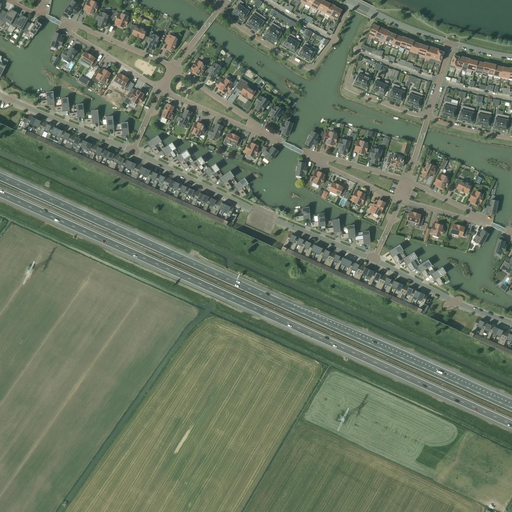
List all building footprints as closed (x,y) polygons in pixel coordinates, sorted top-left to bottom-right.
[(314,0),(310,7),(311,6),(318,9),(323,1),(321,0),(314,0)] [(67,8),(64,12),(67,15),(68,14),(70,15),(72,13),(75,15),(79,9),(76,7),(78,5),(73,1),(70,4),(67,8)] [(91,2),(88,1),(88,2),(86,2),(84,7),(85,8),(84,10),(87,11),(87,12),(89,13),(89,14),(92,15),(92,14),(93,14),(94,12),(96,12),(98,6),(97,6),(97,3),(92,1),(91,2)] [(244,7),(242,5),(243,3),(241,1),(232,13),(235,15),(236,14),(238,16),(244,7)] [(323,1),(318,9),(325,13),(330,3),(329,4),(323,1)] [(330,3),(325,13),(330,15),(329,17),(335,6),(330,3)] [(335,6),(329,17),(334,20),(334,18),(337,19),(342,10),(335,7),(335,6)] [(244,7),(238,16),(240,17),(239,18),(242,20),(251,8),(248,7),(247,8),(244,7)] [(7,12),(3,19),(7,22),(7,21),(11,24),(17,13),(14,11),(13,12),(10,10),(9,13),(7,12)] [(100,12),(97,19),(100,20),(98,26),(99,26),(98,26),(103,28),(104,28),(105,25),(107,22),(110,14),(104,11),(103,14),(100,12)] [(260,15),(255,11),(249,20),(247,23),(250,26),(251,25),(253,26),(260,15)] [(121,15),(119,14),(118,14),(116,13),(115,17),(117,18),(115,23),(117,24),(117,25),(119,26),(119,27),(122,28),(122,27),(123,28),(124,25),(126,26),(128,20),(127,19),(128,17),(122,14),(121,15)] [(260,15),(253,26),(255,27),(254,28),(257,31),(266,18),(260,15)] [(14,25),(18,28),(18,27),(22,30),(21,31),(22,31),(26,22),(28,19),(25,17),(24,18),(22,16),(20,19),(18,18),(14,25)] [(26,22),(22,31),(33,38),(42,25),(36,21),(34,24),(32,23),(31,24),(26,22)] [(278,26),(272,23),(266,32),(264,35),(268,37),(268,36),(270,38),(278,26)] [(11,25),(11,24),(7,30),(12,33),(16,28),(15,28),(11,25)] [(132,25),(129,32),(133,33),(132,34),(135,35),(134,36),(138,38),(139,37),(143,39),(146,31),(132,25)] [(374,37),(379,27),(374,25),(368,36),(374,39),(375,37),(374,37)] [(278,26),(270,38),(272,39),(272,40),(275,42),(283,30),(278,26)] [(379,39),(384,29),(379,27),(374,37),(375,37),(379,39)] [(388,32),(389,31),(384,29),(379,39),(378,41),(384,43),(388,32)] [(52,42),(51,46),(57,48),(58,45),(61,46),(63,39),(60,38),(61,35),(59,34),(59,33),(56,32),(54,37),(53,37),(52,42)] [(390,48),(395,35),(388,32),(384,43),(383,45),(390,48)] [(150,34),(147,41),(150,42),(148,48),(149,48),(153,50),(154,50),(155,47),(156,47),(157,43),(160,37),(154,35),(153,36),(150,34)] [(295,37),(290,34),(284,43),(282,46),(286,48),(286,47),(288,49),(295,37)] [(169,35),(166,42),(169,44),(166,49),(167,50),(171,52),(172,51),(172,52),(174,48),(175,45),(178,39),(169,35)] [(399,47),(403,38),(395,35),(390,48),(398,51),(399,47)] [(295,37),(288,49),(290,50),(290,51),(293,53),(301,40),(298,39),(297,41),(294,39),(296,37),(295,37)] [(403,38),(399,47),(404,49),(408,39),(403,37),(403,38)] [(408,39),(404,49),(409,51),(413,42),(413,41),(408,39)] [(420,44),(413,42),(409,51),(417,54),(420,44)] [(302,56),(304,57),(310,48),(307,46),(308,44),(305,43),(298,55),(301,57),(302,56)] [(420,44),(417,54),(420,55),(419,57),(424,58),(427,47),(420,44)] [(427,47),(424,58),(429,60),(430,58),(429,58),(433,48),(428,46),(427,47)] [(310,48),(304,57),(306,59),(306,60),(309,62),(316,49),(313,47),(312,49),(310,48)] [(64,59),(69,63),(73,57),(75,59),(77,56),(75,54),(77,51),(71,48),(68,53),(64,51),(61,57),(64,59)] [(433,48),(429,58),(430,58),(435,60),(438,51),(438,50),(433,48)] [(176,61),(184,51),(181,49),(173,59),(176,61)] [(442,52),(438,51),(435,60),(434,62),(435,62),(440,64),(440,62),(443,54),(442,52)] [(85,53),(81,60),(94,68),(97,62),(94,60),(95,59),(92,58),(93,57),(89,54),(89,55),(85,53)] [(183,67),(191,56),(188,54),(180,65),(183,67)] [(456,66),(459,57),(455,56),(452,57),(449,67),(455,69),(456,66)] [(459,57),(456,66),(461,68),(464,57),(459,56),(459,57)] [(464,57),(461,68),(461,70),(466,71),(467,69),(469,60),(470,59),(464,57)] [(477,62),(469,60),(467,69),(474,71),(477,62)] [(196,61),(191,69),(193,71),(195,73),(194,74),(197,75),(198,75),(200,73),(201,73),(205,68),(204,67),(205,65),(199,61),(199,62),(196,61)] [(477,62),(474,71),(482,73),(484,63),(477,62)] [(213,63),(209,69),(212,71),(209,76),(210,77),(213,79),(214,79),(214,80),(216,77),(219,74),(218,73),(222,68),(217,64),(216,65),(213,63)] [(495,66),(493,75),(501,77),(503,67),(495,66)] [(503,67),(501,77),(509,79),(510,69),(503,67)] [(101,69),(96,78),(99,79),(98,80),(104,84),(105,81),(106,82),(110,77),(108,76),(110,73),(109,73),(110,72),(107,70),(106,71),(104,70),(104,71),(101,69)] [(366,73),(365,72),(365,75),(362,73),(363,71),(360,70),(354,84),(358,85),(358,84),(360,85),(366,73)] [(366,73),(360,85),(363,86),(362,87),(366,89),(372,75),(366,73)] [(118,74),(114,81),(127,89),(131,83),(128,81),(128,80),(126,79),(126,78),(123,75),(122,76),(118,74)] [(78,80),(87,86),(89,81),(80,76),(78,80)] [(382,82),(379,81),(380,78),(377,77),(371,91),(375,92),(375,91),(377,92),(382,82)] [(226,80),(223,78),(222,80),(220,78),(218,81),(220,82),(218,87),(220,88),(220,89),(222,91),(221,91),(224,93),(224,92),(225,93),(227,90),(228,91),(232,86),(230,85),(232,83),(226,79),(226,80)] [(382,82),(377,92),(380,93),(379,94),(383,96),(388,82),(385,81),(385,83),(382,82)] [(242,83),(238,89),(241,91),(241,92),(243,94),(246,97),(247,96),(251,99),(253,96),(256,98),(258,94),(242,83)] [(399,86),(393,84),(390,94),(388,98),(392,99),(392,98),(395,99),(399,86)] [(399,86),(395,99),(397,100),(396,101),(400,102),(405,88),(402,87),(402,89),(399,88),(400,86),(399,86)] [(105,94),(110,97),(113,90),(108,87),(105,94)] [(135,90),(129,99),(132,100),(131,101),(137,104),(138,102),(140,103),(143,98),(142,97),(143,94),(143,93),(140,91),(140,92),(138,91),(137,92),(135,90)] [(417,92),(411,90),(407,101),(406,104),(410,105),(410,104),(412,105),(417,92)] [(53,92),(46,93),(47,100),(39,101),(40,106),(54,104),(53,92)] [(417,92),(412,105),(414,106),(414,107),(418,108),(423,94),(417,92)] [(259,96),(256,102),(259,104),(255,109),(256,110),(260,112),(261,113),(263,110),(265,107),(268,101),(263,98),(262,98),(259,96)] [(68,98),(61,99),(62,106),(54,107),(55,112),(69,110),(68,98)] [(451,103),(445,101),(442,112),(441,115),(445,116),(445,115),(447,116),(451,103)] [(451,103),(447,116),(450,116),(449,118),(453,119),(457,104),(451,103)] [(83,104),(76,105),(77,112),(69,113),(70,118),(84,116),(83,104)] [(164,111),(162,117),(171,121),(174,114),(171,112),(173,107),(173,106),(168,104),(168,105),(167,104),(166,107),(164,111)] [(273,114),(270,119),(270,120),(274,122),(275,122),(277,119),(277,120),(279,116),(283,111),(277,107),(277,108),(274,106),(270,112),(273,114)] [(468,107),(462,106),(459,116),(458,120),(462,121),(462,120),(465,120),(468,107)] [(468,107),(465,120),(467,121),(467,122),(471,123),(474,109),(468,107)] [(180,114),(177,120),(180,122),(186,125),(188,119),(190,116),(191,112),(190,112),(191,112),(186,110),(185,110),(183,115),(180,114)] [(485,111),(479,110),(476,124),(480,125),(480,124),(482,125),(485,111)] [(98,111),(91,111),(92,118),(84,119),(85,124),(99,123),(98,111)] [(485,111),(482,125),(484,125),(484,126),(488,127),(491,113),(485,111)] [(21,133),(29,137),(37,119),(32,117),(33,115),(30,114),(28,118),(23,116),(21,121),(26,123),(21,133)] [(502,115),(496,114),(493,128),(497,129),(497,128),(500,128),(502,115)] [(502,115),(500,128),(502,129),(502,130),(506,131),(509,116),(502,115)] [(112,117),(106,118),(107,125),(99,126),(100,131),(114,129),(112,117)] [(37,119),(29,137),(36,140),(45,120),(42,119),(41,121),(37,119)] [(45,120),(36,140),(43,143),(51,126),(47,124),(48,122),(45,120)] [(282,123),(280,129),(283,131),(282,134),(284,135),(284,136),(287,137),(289,132),(290,132),(292,128),(291,127),(292,123),(286,121),(285,124),(282,123)] [(127,123),(121,124),(122,131),(114,132),(115,137),(129,135),(127,123)] [(195,123),(191,132),(194,133),(193,134),(199,137),(200,134),(202,135),(205,129),(203,128),(204,126),(204,125),(201,123),(201,124),(198,123),(198,124),(195,123)] [(52,124),(51,126),(43,143),(51,146),(58,129),(54,127),(55,125),(52,124)] [(211,128),(208,134),(211,136),(217,139),(219,133),(221,130),(222,126),(221,126),(217,124),(216,124),(214,129),(211,128)] [(58,129),(51,146),(58,150),(66,132),(67,130),(64,129),(63,131),(58,129)] [(66,132),(58,150),(65,153),(74,134),(71,132),(70,134),(66,132)] [(318,135),(312,132),(310,135),(309,135),(307,139),(308,139),(305,144),(308,146),(309,145),(311,147),(313,143),(315,145),(319,139),(316,137),(318,135)] [(327,132),(324,142),(327,143),(326,144),(329,144),(328,145),(332,146),(332,145),(333,145),(333,142),(335,143),(337,137),(335,136),(336,134),(330,132),(329,133),(327,132)] [(225,141),(239,147),(242,140),(238,139),(239,138),(236,137),(237,136),(233,134),(232,135),(228,133),(225,141)] [(74,134),(65,153),(72,156),(80,139),(76,137),(77,135),(74,134)] [(157,136),(147,143),(155,155),(159,152),(155,146),(161,142),(157,136)] [(81,137),(80,139),(72,156),(80,160),(88,142),(83,140),(84,138),(81,137)] [(349,142),(343,140),(343,141),(340,140),(338,146),(341,147),(339,153),(340,153),(340,154),(345,155),(346,155),(347,151),(348,148),(349,142)] [(357,141),(354,151),(357,151),(357,152),(359,153),(359,154),(362,155),(363,154),(364,151),(366,152),(368,146),(366,145),(367,143),(360,141),(360,142),(357,141)] [(88,142),(80,160),(87,163),(96,143),(93,142),(92,144),(88,142)] [(96,143),(87,163),(94,166),(102,149),(98,147),(99,145),(96,143)] [(171,143),(162,150),(170,162),(174,159),(169,153),(175,149),(171,143)] [(255,155),(256,155),(259,156),(261,152),(258,150),(258,149),(257,149),(258,146),(257,146),(258,145),(254,143),(254,144),(252,143),(251,144),(249,143),(245,152),(247,153),(246,156),(252,159),(254,155),(255,155)] [(103,147),(102,149),(94,166),(102,170),(109,152),(105,150),(106,148),(103,147)] [(268,148),(263,154),(266,155),(264,158),(269,162),(272,159),(275,155),(278,150),(275,148),(274,149),(272,147),(270,150),(268,148)] [(371,149),(369,156),(373,157),(371,162),(372,163),(376,164),(377,164),(378,161),(379,157),(381,151),(375,149),(375,150),(371,149)] [(186,150),(176,157),(184,169),(188,166),(184,160),(190,156),(186,150)] [(109,152),(102,170),(109,173),(118,153),(115,152),(114,154),(109,152)] [(118,153),(109,173),(116,176),(124,159),(120,157),(121,155),(118,153)] [(389,155),(387,162),(391,163),(390,164),(393,165),(393,166),(397,167),(397,166),(402,167),(404,160),(389,155)] [(125,157),(124,159),(116,176),(124,179),(131,162),(127,160),(128,158),(125,157)] [(200,158),(191,164),(199,176),(203,173),(198,167),(204,163),(200,158)] [(439,168),(443,170),(448,161),(444,159),(439,168)] [(302,162),(299,161),(297,167),(297,166),(296,171),(297,171),(296,176),(302,177),(303,174),(306,175),(307,168),(304,167),(305,164),(302,163),(302,162)] [(131,162),(124,179),(131,183),(140,163),(136,162),(135,164),(131,162)] [(140,163),(131,183),(138,186),(146,169),(142,167),(143,165),(140,163)] [(427,163),(425,169),(423,173),(421,176),(422,176),(426,178),(427,179),(430,173),(433,175),(436,168),(427,163)] [(215,165),(205,171),(213,183),(217,180),(213,174),(219,170),(215,165)] [(146,169),(138,186),(145,189),(153,172),(154,170),(151,168),(150,171),(146,169)] [(153,172),(145,189),(153,193),(161,175),(162,173),(158,172),(157,174),(153,172)] [(229,172),(219,178),(228,190),(232,188),(227,181),(233,177),(229,172)] [(321,173),(318,172),(318,173),(315,172),(311,181),(314,182),(313,183),(319,186),(320,183),(322,184),(324,178),(323,177),(324,175),(324,174),(321,172),(321,173)] [(161,175),(153,193),(160,196),(169,176),(166,175),(165,177),(161,175)] [(439,175),(435,184),(437,185),(437,186),(439,187),(439,188),(442,189),(442,188),(443,189),(444,186),(446,187),(449,181),(447,180),(448,178),(442,175),(442,176),(439,175)] [(169,176),(160,196),(167,199),(175,182),(171,180),(172,178),(169,176)] [(244,179),(234,186),(242,197),(246,195),(242,188),(248,184),(244,179)] [(457,179),(454,186),(457,187),(457,188),(459,189),(459,190),(463,192),(463,191),(467,193),(471,186),(457,179)] [(175,182),(167,199),(175,203),(182,185),(183,183),(180,182),(179,184),(175,182)] [(336,185),(332,183),(329,190),(342,197),(345,190),(342,189),(343,188),(340,187),(340,186),(336,184),(336,185)] [(182,185),(175,203),(182,206),(190,189),(191,186),(188,185),(187,187),(182,185)] [(190,189),(182,206),(189,209),(198,190),(195,188),(194,190),(190,189)] [(198,190),(189,209),(196,212),(204,195),(200,193),(201,191),(198,190)] [(358,191),(358,192),(355,191),(351,200),(354,201),(353,202),(359,205),(360,203),(362,203),(365,197),(363,197),(364,194),(364,193),(361,191),(361,192),(358,191)] [(473,191),(469,200),(472,202),(471,202),(474,203),(473,204),(476,206),(477,205),(478,203),(480,203),(483,197),(481,197),(482,194),(476,192),(473,191)] [(204,195),(196,212),(204,216),(212,198),(213,196),(209,195),(208,197),(204,195)] [(212,198),(204,216),(211,219),(220,199),(217,198),(216,200),(212,198)] [(220,199),(211,219),(218,222),(226,205),(222,203),(223,201),(220,199)] [(379,200),(376,206),(373,204),(370,211),(379,216),(382,210),(383,206),(385,203),(384,203),(384,202),(380,200),(380,201),(379,200)] [(487,202),(486,209),(489,210),(488,213),(491,214),(491,215),(494,216),(495,210),(496,210),(497,206),(496,205),(497,201),(491,200),(490,203),(487,202)] [(226,205),(218,222),(226,226),(228,220),(234,223),(237,214),(237,215),(232,213),(235,206),(231,205),(230,207),(226,205)] [(296,222),(310,220),(309,211),(309,209),(308,208),(302,209),(303,216),(295,217),(296,222)] [(414,213),(413,214),(409,212),(407,220),(417,223),(416,226),(421,227),(423,217),(420,216),(418,215),(418,214),(414,213)] [(311,228),(325,226),(324,217),(324,215),(323,214),(317,215),(318,222),(310,223),(311,228)] [(326,234),(340,231),(339,223),(339,221),(338,220),(332,221),(333,227),(325,229),(326,234)] [(433,224),(430,234),(433,234),(432,235),(439,237),(439,235),(441,235),(443,229),(441,229),(442,226),(441,225),(442,224),(438,224),(438,225),(436,224),(436,225),(433,224)] [(453,225),(450,233),(465,237),(467,230),(464,229),(464,228),(461,227),(457,225),(457,226),(453,225)] [(341,239),(355,237),(354,229),(354,228),(354,227),(353,226),(347,226),(348,233),(340,235),(341,239)] [(478,232),(474,238),(477,240),(475,242),(481,245),(483,242),(484,242),(486,238),(486,237),(489,233),(485,231),(485,232),(482,230),(481,233),(478,232)] [(296,237),(296,236),(292,235),(293,233),(290,231),(281,251),(288,254),(296,237)] [(356,245),(370,243),(370,239),(369,234),(369,233),(368,231),(362,232),(363,239),(355,240),(356,245)] [(296,237),(288,254),(295,257),(303,240),(299,238),(300,236),(297,234),(296,236),(296,237)] [(303,240),(295,257),(303,261),(311,243),(310,243),(307,241),(308,239),(304,238),(303,240)] [(499,238),(498,243),(497,243),(495,248),(496,248),(495,252),(501,254),(502,251),(505,252),(507,246),(504,245),(505,241),(503,241),(503,239),(499,238)] [(311,243),(303,261),(310,264),(318,246),(314,245),(315,242),(311,241),(310,243),(311,243)] [(389,252),(396,264),(401,261),(396,255),(402,251),(399,245),(397,246),(396,247),(393,249),(389,252)] [(325,250),(326,248),(323,246),(322,248),(318,246),(310,264),(317,267),(325,250)] [(325,270),(333,251),(330,249),(329,252),(325,250),(317,267),(325,270)] [(333,251),(325,270),(332,274),(340,256),(336,255),(337,252),(333,251)] [(403,259),(411,271),(415,269),(411,262),(417,258),(413,253),(412,254),(412,253),(410,254),(403,259)] [(339,277),(347,260),(343,258),(344,256),(341,254),(340,256),(332,274),(339,277)] [(354,263),(355,263),(356,261),(352,259),(351,262),(347,260),(339,277),(346,280),(354,263)] [(417,267),(425,279),(429,276),(427,273),(425,270),(431,266),(427,260),(426,261),(425,262),(417,267)] [(357,277),(363,264),(359,263),(358,265),(355,263),(354,263),(346,280),(354,284),(357,277)] [(361,287),(369,270),(365,268),(366,266),(363,264),(357,277),(354,284),(361,287)] [(439,286),(443,284),(439,277),(445,273),(442,268),(435,272),(431,274),(439,286)] [(368,290),(376,273),(377,271),(374,269),(373,271),(369,270),(361,287),(368,290)] [(376,294),(385,274),(381,273),(380,275),(376,273),(368,290),(376,294)] [(383,297),(391,279),(387,278),(388,275),(385,274),(376,294),(383,297)] [(390,300),(398,283),(394,281),(395,279),(392,277),(391,279),(383,297),(390,300)] [(397,303),(406,284),(403,282),(402,285),(398,283),(390,300),(397,303)] [(413,289),(409,287),(410,285),(406,284),(397,303),(405,307),(413,289)] [(413,289),(405,307),(412,310),(420,293),(416,291),(417,289),(414,287),(413,289)] [(420,293),(412,310),(420,313),(421,311),(425,312),(426,311),(428,306),(431,300),(427,298),(427,297),(428,294),(425,292),(424,294),(420,293)] [(477,339),(485,322),(481,320),(482,318),(478,316),(469,336),(477,339)] [(485,322),(477,339),(484,343),(489,333),(488,333),(492,325),(488,323),(489,321),(485,320),(485,322)] [(489,333),(484,343),(491,346),(499,329),(495,327),(496,325),(493,323),(492,325),(488,333),(489,333)] [(499,349),(508,330),(504,328),(503,330),(499,329),(491,346),(499,349)] [(508,330),(499,349),(506,353),(511,339),(511,334),(510,333),(511,331),(508,330)]
